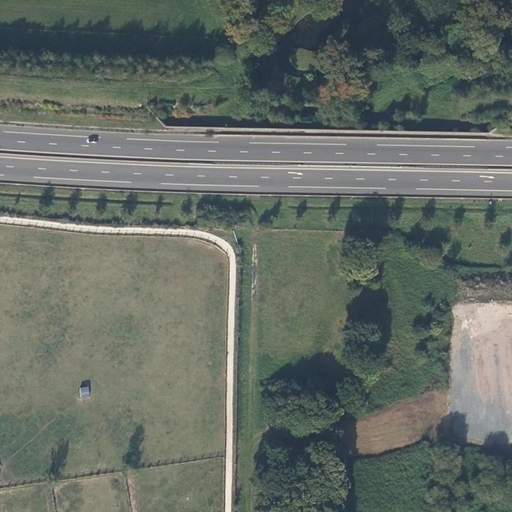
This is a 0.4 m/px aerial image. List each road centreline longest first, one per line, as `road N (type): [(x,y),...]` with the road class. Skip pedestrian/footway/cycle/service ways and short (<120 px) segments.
road 1 (trunk): [(0,165),(511,182)]
road 2 (trunk): [(511,156),(0,140)]
road 3 (track): [(251,511),(257,219)]
